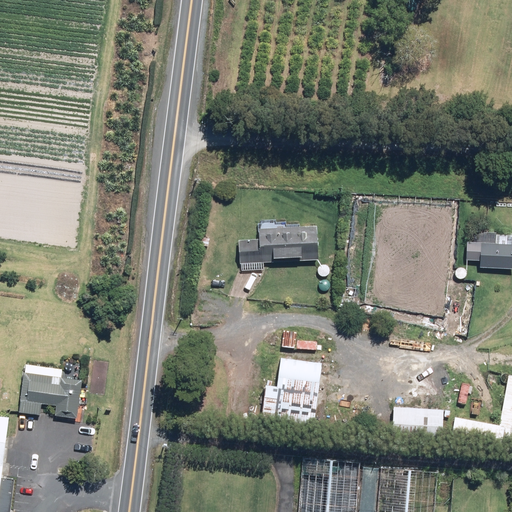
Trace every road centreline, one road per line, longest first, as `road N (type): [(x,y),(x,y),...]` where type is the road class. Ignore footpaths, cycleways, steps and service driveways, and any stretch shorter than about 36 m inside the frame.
road 1 (secondary): [(129,511),(193,0)]
road 2 (unknown): [(137,444),(511,474)]
